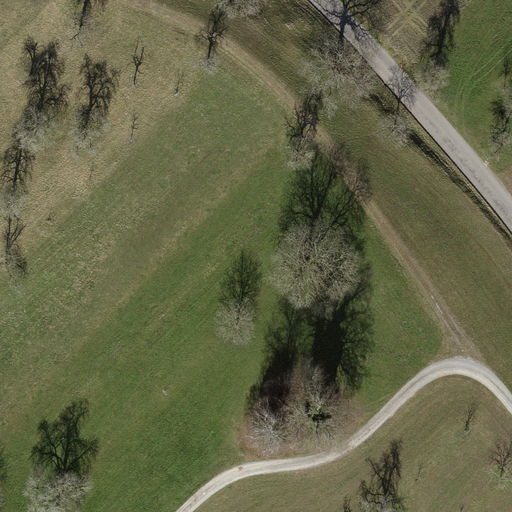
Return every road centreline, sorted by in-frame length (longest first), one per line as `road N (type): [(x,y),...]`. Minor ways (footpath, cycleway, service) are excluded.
road 1 (unknown): [(452,367),(306,116),(231,48),(133,0)]
road 2 (track): [(178,511),(214,476),(266,460),(329,459),(433,372),(471,369),(511,405)]
road 3 (residential): [(320,0),(394,72),(511,219)]
